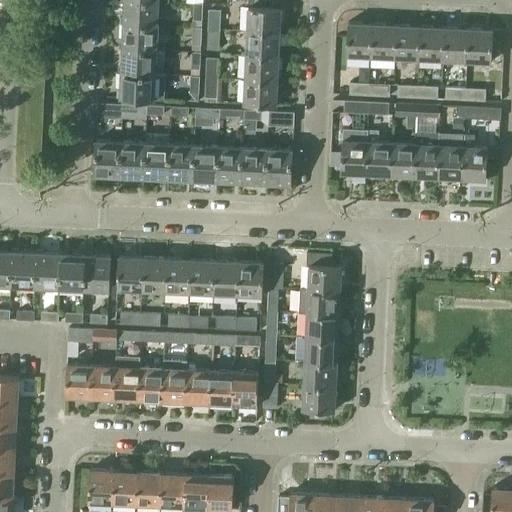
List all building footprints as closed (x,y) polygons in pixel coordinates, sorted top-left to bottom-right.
[(124,0),(123,22),(158,24),(158,0),(124,0)] [(194,2),(193,19),(202,19),(203,2),(194,2)] [(249,5),(248,29),(280,31),(281,6),(249,5)] [(209,8),(208,27),(220,28),(221,8),(209,8)] [(348,21),(347,53),(372,55),(373,22),(348,21)] [(123,22),(122,47),(156,49),(158,24),(123,22)] [(372,55),(395,56),(397,23),(373,22),(372,55)] [(397,23),(395,56),(419,57),(421,24),(397,23)] [(421,24),(419,57),(443,58),(445,25),(421,24)] [(443,58),(467,59),(469,27),(445,25),(443,58)] [(192,43),(201,43),(202,27),(193,26),(192,43)] [(220,28),(208,27),(207,48),(219,48),(220,28)] [(469,27),(467,59),(492,60),(493,28),(469,27)] [(248,29),(247,54),(279,55),(280,31),(248,29)] [(122,47),(120,72),(155,73),(156,49),(122,47)] [(191,67),(200,68),(200,51),(192,51),(191,67)] [(237,69),(237,77),(246,78),(278,79),(279,55),(247,54),(246,69),(237,69)] [(207,56),(206,76),(218,76),(219,56),(207,56)] [(120,72),(119,96),(163,99),(165,74),(155,73),(120,72)] [(191,75),(190,92),(199,92),(199,75),(191,75)] [(218,76),(206,76),(205,96),(217,96),(218,76)] [(278,79),(246,78),(244,102),(277,104),(278,79)] [(350,81),(349,93),(370,94),(370,82),(350,81)] [(370,82),(370,94),(389,94),(390,82),(370,82)] [(398,83),(397,95),(418,96),(418,84),(398,83)] [(418,84),(418,96),(437,97),(438,85),(418,84)] [(445,85),(445,97),(466,98),(466,86),(450,85),(445,85)] [(466,86),(466,98),(485,99),(485,87),(466,86)] [(344,111),(367,112),(368,100),(344,99),(344,111)] [(122,110),(123,101),(98,100),(97,114),(122,115),(122,110)] [(368,100),(367,112),(388,113),(389,101),(368,100)] [(139,102),(123,101),(122,110),(138,111),(139,102)] [(396,113),(415,114),(416,102),(397,101),(396,113)] [(146,102),(146,111),(161,112),(162,103),(146,102)] [(416,102),(415,114),(436,115),(437,103),(416,102)] [(456,103),(456,115),(464,116),(464,104),(456,103)] [(172,104),(171,112),(188,113),(188,105),(172,104)] [(464,104),(464,116),(501,117),(502,105),(464,104)] [(212,115),(220,115),(220,106),(196,105),(195,123),(212,124),(212,115)] [(220,115),(244,116),(244,107),(220,106),(220,115)] [(244,116),(243,128),(255,129),(256,117),(261,117),(261,108),(244,107),(244,116)] [(269,108),(268,122),(293,124),(294,110),(269,108)] [(463,127),(464,118),(456,117),(455,127),(463,127)] [(342,138),(340,171),(365,172),(367,127),(342,126),(342,138)] [(365,172),(389,173),(390,140),(378,139),(379,127),(367,127),(365,172)] [(412,174),(437,175),(439,131),(415,130),(414,141),(412,174)] [(437,175),(461,176),(463,132),(439,131),(437,175)] [(463,132),(461,176),(486,177),(488,144),(474,144),(475,132),(463,132)] [(94,174),(118,175),(120,140),(96,139),(94,174)] [(121,140),(119,175),(143,176),(145,141),(121,140)] [(389,173),(412,174),(414,141),(390,140),(389,173)] [(143,176),(168,177),(169,142),(145,141),(143,176)] [(168,177),(192,178),(194,143),(169,142),(168,177)] [(192,178),(216,179),(218,144),(194,143),(192,178)] [(216,179),(240,180),(242,145),(218,144),(216,179)] [(240,180),(265,181),(266,146),(242,145),(240,180)] [(266,146),(265,181),(290,182),(292,147),(266,146)] [(330,150),(330,164),(340,164),(341,150),(330,150)] [(12,250),(0,249),(0,282),(10,283),(12,250)] [(36,251),(12,250),(10,283),(35,284),(36,251)] [(60,252),(36,251),(35,284),(59,285),(60,252)] [(85,253),(60,252),(59,285),(84,287),(85,253)] [(309,263),(308,287),(340,288),(341,264),(326,263),(326,253),(306,252),(306,263),(309,263)] [(110,255),(85,253),(84,287),(109,288),(110,255)] [(116,287),(142,288),(143,255),(118,254),(116,287)] [(142,288),(165,289),(167,256),(143,255),(142,288)] [(165,289),(189,290),(191,257),(167,256),(165,289)] [(189,290),(213,291),(214,258),(191,257),(189,290)] [(213,291),(237,292),(238,259),(214,258),(213,291)] [(238,259),(237,292),(261,293),(262,260),(238,259)] [(268,260),(268,285),(278,286),(278,285),(282,285),(282,261),(268,260)] [(268,285),(267,309),(277,309),(278,286),(268,285)] [(300,286),(299,310),(307,310),(339,312),(340,288),(308,287),(300,286)] [(0,315),(9,316),(9,307),(0,306),(0,315)] [(16,317),(33,317),(34,309),(17,308),(16,317)] [(41,318),(58,319),(58,310),(41,309),(41,318)] [(267,309),(266,333),(276,333),(277,309),(267,309)] [(65,310),(65,319),(82,320),(82,311),(65,310)] [(120,322),(140,323),(140,311),(120,310),(120,322)] [(307,310),(306,334),(338,335),(339,312),(307,310)] [(89,320),(107,321),(108,312),(90,311),(89,320)] [(140,311),(140,323),(160,324),(160,312),(140,311)] [(168,324),(188,325),(188,313),(168,312),(168,324)] [(188,313),(188,325),(208,326),(208,314),(188,313)] [(216,326),(236,327),(236,315),(216,314),(216,326)] [(236,315),(236,327),(256,328),(256,316),(236,315)] [(92,341),(92,337),(93,327),(68,326),(68,340),(92,341)] [(92,337),(116,338),(116,328),(93,327),(92,337)] [(116,338),(141,339),(141,335),(138,335),(138,329),(116,328),(116,338)] [(141,339),(163,340),(164,330),(138,329),(138,335),(141,335),(141,339)] [(164,330),(163,340),(188,341),(189,337),(186,337),(186,331),(164,330)] [(186,331),(186,337),(189,337),(188,341),(211,342),(211,332),(186,331)] [(211,332),(211,342),(236,344),(236,339),(233,339),(234,333),(211,332)] [(234,333),(233,339),(236,339),(236,344),(259,345),(260,334),(234,333)] [(266,333),(265,356),(275,356),(276,333),(266,333)] [(306,334),(305,357),(337,359),(338,335),(306,334)] [(113,397),(137,398),(139,365),(139,355),(115,355),(115,364),(113,397)] [(265,356),(264,380),(278,380),(281,380),(281,372),(275,372),(275,356),(265,356)] [(305,357),(304,381),(336,383),(337,359),(305,357)] [(162,366),(161,399),(185,400),(186,367),(186,359),(162,358),(162,366)] [(66,395),(90,395),(91,363),(67,362),(66,395)] [(90,395),(113,397),(115,364),(91,363),(90,395)] [(137,398),(161,399),(162,366),(139,365),(137,398)] [(185,400),(208,401),(210,368),(186,367),(185,400)] [(208,401),(232,402),(234,369),(210,368),(208,401)] [(234,369),(232,402),(257,403),(258,370),(234,369)] [(0,375),(0,399),(18,401),(19,376),(0,375)] [(264,380),(263,404),(277,404),(278,380),(264,380)] [(336,383),(304,381),(303,405),(335,407),(336,383)] [(0,399),(0,422),(17,423),(18,401),(0,399)] [(0,422),(0,446),(16,447),(17,423),(0,422)] [(0,446),(0,470),(15,471),(16,447),(0,446)] [(88,499),(114,500),(115,468),(90,467),(88,499)] [(114,500),(137,501),(138,469),(115,468),(114,500)] [(137,501),(160,502),(162,470),(138,469),(137,501)] [(0,470),(0,494),(14,495),(15,471),(0,470)] [(160,502),(184,503),(186,471),(162,470),(160,502)] [(207,511),(208,504),(209,472),(186,471),(184,503),(184,511),(207,511)] [(209,472),(208,504),(232,505),(234,473),(209,472)] [(491,511),(511,511),(511,485),(493,485),(491,511)] [(278,494),(277,511),(313,511),(315,490),(290,489),(290,495),(278,494)] [(313,511),(337,511),(338,492),(315,490),(313,511)] [(337,511),(361,511),(362,493),(338,492),(337,511)] [(361,511),(384,511),(386,494),(362,493),(361,511)] [(12,511),(14,495),(0,494),(0,511),(12,511)] [(384,511),(408,511),(410,495),(386,494),(384,511)] [(410,495),(408,511),(432,511),(434,497),(410,495)]
